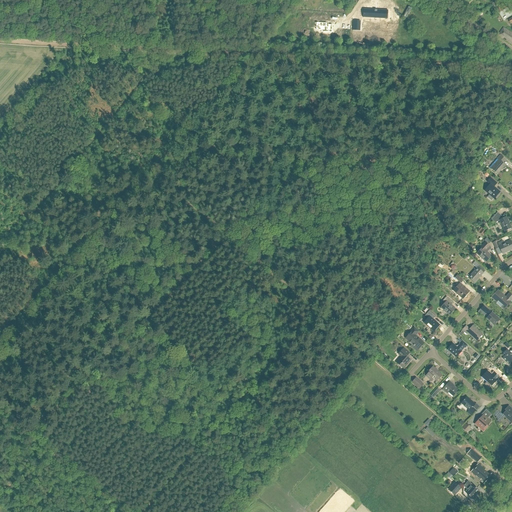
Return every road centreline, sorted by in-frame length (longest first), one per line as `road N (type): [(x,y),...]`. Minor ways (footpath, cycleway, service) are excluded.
road 1 (track): [(511,67),(0,40)]
road 2 (track): [(159,49),(0,253)]
road 3 (residential): [(430,351),(511,260)]
